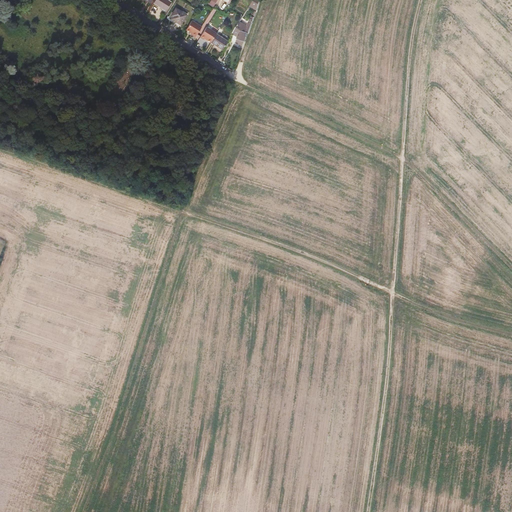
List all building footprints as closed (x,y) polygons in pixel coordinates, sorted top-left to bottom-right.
[(170,2),(166,0),(155,0),(153,3),(165,10),(170,2)] [(253,0),(250,6),(257,10),(260,2),(260,1),(258,0),(253,0)] [(175,9),(170,16),(172,17),(170,19),(179,25),(185,15),(175,9)] [(248,32),(249,33),(253,19),(251,18),(248,26),(240,21),(232,33),(238,36),(238,38),(244,41),(248,32)] [(201,27),(191,21),(185,30),(191,34),(191,35),(194,37),(201,27)] [(203,40),(203,39),(210,43),(210,42),(215,34),(216,33),(206,27),(200,37),(203,40)] [(210,42),(221,50),(227,41),(215,34),(210,42)]
